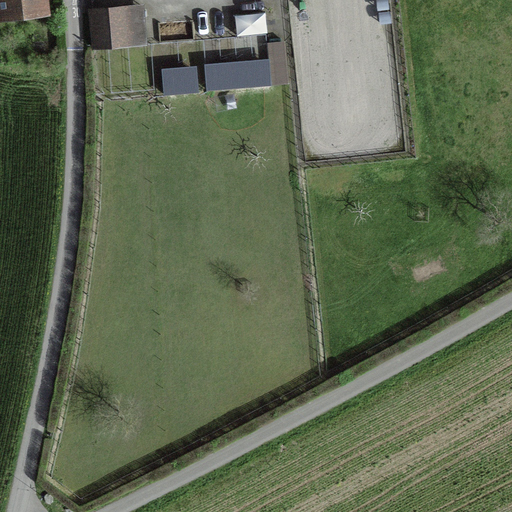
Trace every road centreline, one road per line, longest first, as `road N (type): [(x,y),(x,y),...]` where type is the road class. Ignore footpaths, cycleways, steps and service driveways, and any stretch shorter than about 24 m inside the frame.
road 1 (unclassified): [(12,511),(73,209),(76,0)]
road 2 (unclassified): [(511,300),(110,511)]
